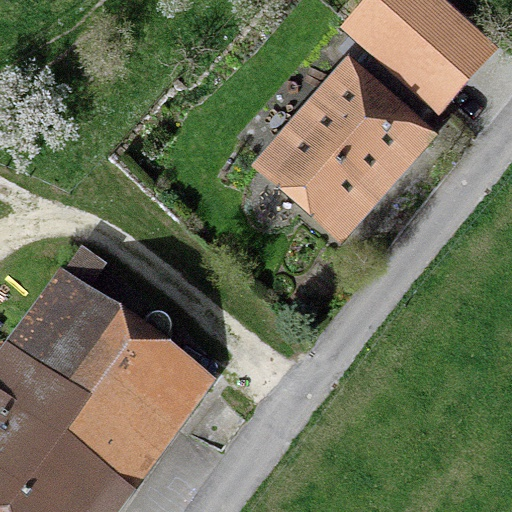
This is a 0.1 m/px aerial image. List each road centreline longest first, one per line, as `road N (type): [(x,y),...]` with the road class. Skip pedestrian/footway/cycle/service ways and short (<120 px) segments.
road 1 (residential): [(208,511),(288,403),(511,138)]
road 2 (track): [(288,403),(156,271),(39,220),(0,258)]
